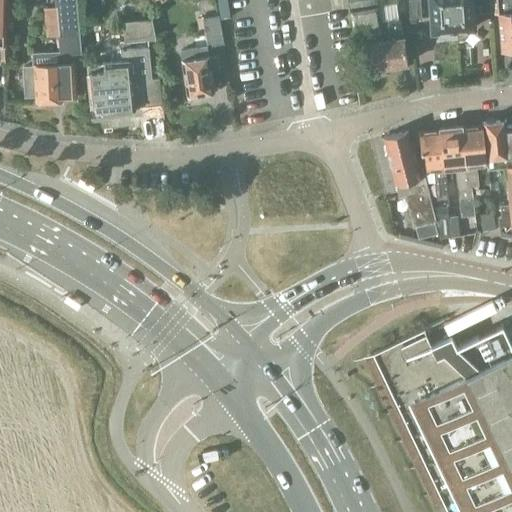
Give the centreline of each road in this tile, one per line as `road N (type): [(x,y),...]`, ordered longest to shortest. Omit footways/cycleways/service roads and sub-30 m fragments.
road 1 (residential): [(325,133),(233,152),(133,160),(0,136)]
road 2 (secondary): [(244,339),(93,223),(0,179)]
road 3 (secondary): [(0,220),(99,276),(209,368)]
road 4 (residential): [(511,98),(440,105),(325,133)]
road 5 (secondary): [(355,511),(269,368)]
road 6 (unclassified): [(209,368),(176,390),(150,432),(151,461),(171,502)]
road 7 (residential): [(384,282),(325,133)]
road 8 (secondary): [(384,282),(317,293),(244,339)]
road 9 (secondary): [(269,368),(384,282)]
road 10 (secondary): [(232,398),(307,511)]
road 11 (unclassified): [(171,502),(177,449),(232,398)]
road 12 (secondary): [(511,289),(446,278),(384,282)]
